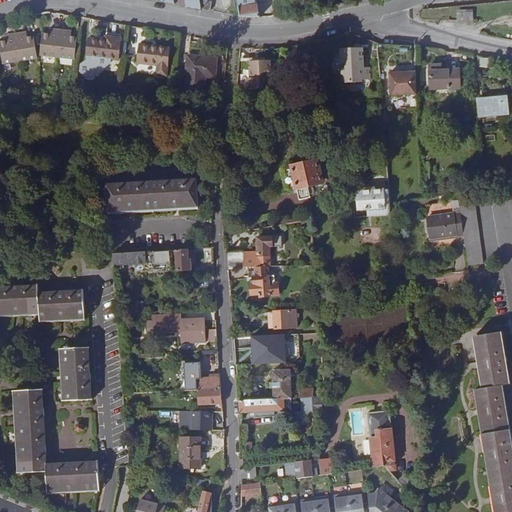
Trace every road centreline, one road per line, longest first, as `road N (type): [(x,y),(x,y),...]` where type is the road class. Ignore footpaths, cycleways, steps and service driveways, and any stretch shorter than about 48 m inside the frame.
road 1 (unclassified): [(365,17),(234,30),(74,1),(0,9)]
road 2 (residential): [(218,229),(231,511)]
road 3 (residential): [(97,290),(109,468),(104,511)]
road 4 (unknown): [(231,497),(350,480),(394,488),(417,511)]
road 5 (residential): [(365,17),(511,51)]
